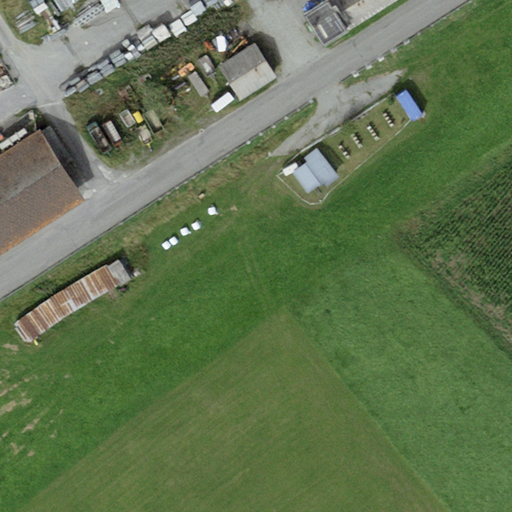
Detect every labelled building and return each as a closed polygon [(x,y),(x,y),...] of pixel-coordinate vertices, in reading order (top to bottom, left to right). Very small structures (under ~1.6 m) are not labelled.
[(324,0),(303,13),(325,46),(397,0),(324,0)] [(256,46),(224,65),(242,95),(274,76),(256,46)] [(41,130),(0,156),(0,253),(85,198),(41,130)] [(315,153),(290,178),(312,199),(337,174),(315,153)] [(26,342),(132,286),(120,263),(14,319),(26,342)]
